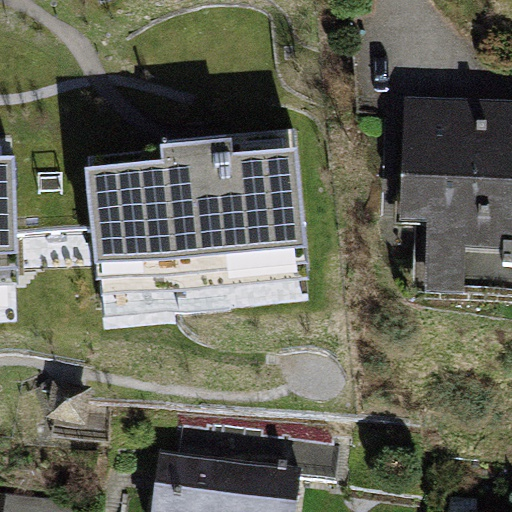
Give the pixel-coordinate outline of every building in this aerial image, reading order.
[(511,112),(414,112),(413,233),(440,233),(439,302),(468,302),(468,260),(511,260),(511,112)] [(173,185),(97,193),(107,284),(310,263),(301,171),(237,178),(235,161),(171,168),(173,185)] [(0,274),(20,274),(15,176),(0,176),(0,274)] [(95,394),(55,388),(50,425),(90,430),(95,394)] [(299,511),(303,477),(158,463),(153,511),(299,511)]
